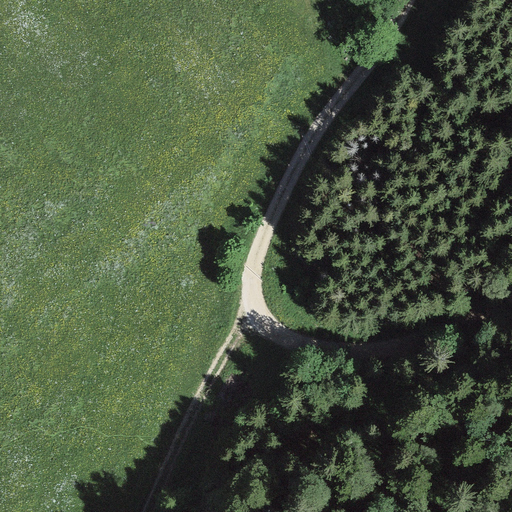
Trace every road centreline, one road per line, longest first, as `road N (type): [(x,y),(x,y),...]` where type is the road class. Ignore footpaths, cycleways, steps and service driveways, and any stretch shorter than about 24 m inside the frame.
road 1 (track): [(511,294),(324,355),(282,350),(247,328),(237,305),(265,212),(317,110),(356,61),(417,50),(442,0)]
road 2 (track): [(151,511),(213,376),(247,328)]
